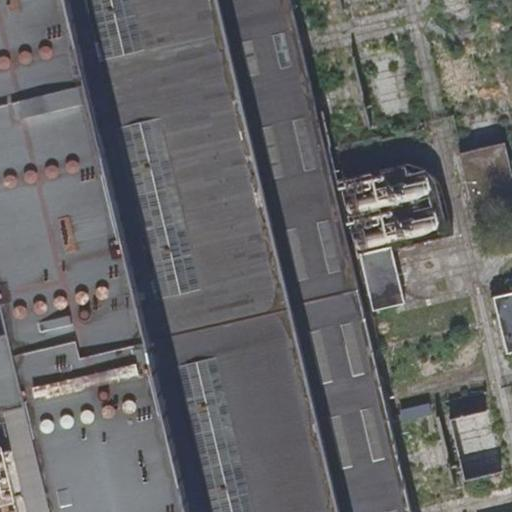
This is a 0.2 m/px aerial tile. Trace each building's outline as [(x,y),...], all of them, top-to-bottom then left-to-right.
[(298,0),(0,0),(0,511),(418,511),(408,467),(356,245),(323,107),(298,0)] [(511,157),(509,146),(466,157),(479,211),(485,209),(488,221),(511,215),(509,203),(511,202),(511,157)] [(365,251),(379,309),(409,302),(396,244),(365,251)] [(501,301),(511,350),(511,287),(503,289),(505,300),(501,301)] [(504,468),(489,407),(453,416),(469,477),(504,468)]
